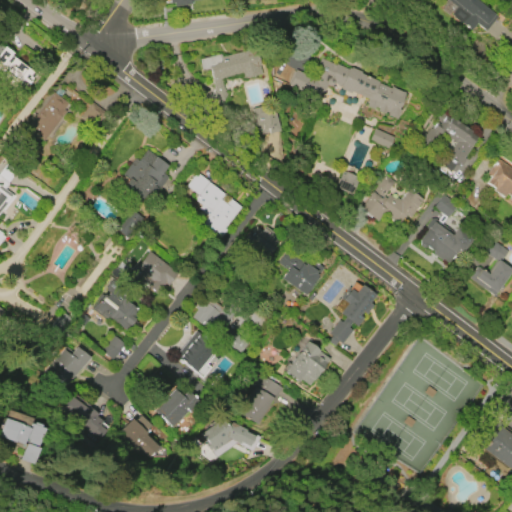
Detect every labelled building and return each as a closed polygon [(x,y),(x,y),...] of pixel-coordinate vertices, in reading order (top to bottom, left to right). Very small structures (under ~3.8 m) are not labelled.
[(475,0),(495,17),(484,30),(476,23),(470,30),(465,27),(466,26),(462,23),(462,24),(459,22),(458,23),(451,17),(452,16),(451,15),(452,14),(451,13),(455,7),(447,0),(475,0)] [(32,73),(24,83),(20,80),(16,85),(0,72),(0,49),(2,47),(9,52),(8,55),(32,73)] [(220,106),(207,99),(213,89),(208,69),(200,70),(198,59),(219,54),(220,57),(254,48),(260,74),(241,78),(239,75),(220,79),(222,91),(226,93),(220,106)] [(306,94),(287,85),(294,69),(313,78),(314,74),(312,73),(319,58),(334,64),(335,63),(347,68),(349,68),(350,67),(361,72),(360,73),(378,81),(377,81),(403,93),(392,118),(376,111),(378,108),(373,106),(372,109),(366,106),(367,103),(366,102),(367,99),(350,92),(350,93),(340,89),(341,87),(333,83),(332,85),(330,85),(327,84),(319,101),(316,99),(316,101),(305,96),(306,94)] [(24,129),(52,92),(66,103),(62,110),(65,112),(42,143),(24,129)] [(272,105),(251,110),(257,136),(279,131),(272,105)] [(442,113),(477,137),(450,174),(439,166),(453,146),(443,139),(431,156),(416,146),(429,128),(430,128),(442,113)] [(373,128),(392,137),(387,150),(368,141),(373,128)] [(121,175),(133,159),(136,161),(145,149),(166,166),(160,173),(167,177),(149,200),(143,195),(137,203),(126,195),(128,193),(121,187),(127,179),(121,175)] [(511,199),(504,194),(502,197),(492,190),(493,189),(485,183),(489,177),(485,174),(490,167),(490,168),(496,159),(511,170),(511,169),(511,199)] [(341,171),(357,178),(349,195),(334,188),(341,171)] [(238,207),(221,229),(223,230),(217,238),(200,225),(207,216),(206,215),(205,216),(196,210),(199,206),(192,201),(196,196),(183,186),(194,172),(238,207)] [(421,200),(407,218),(404,215),(398,224),(382,212),(375,223),(357,209),(361,204),(355,199),(363,188),(370,193),(383,176),(392,183),(382,197),(384,199),(387,195),(394,200),(396,198),(399,201),(407,190),(421,200)] [(0,177),(7,183),(3,189),(12,196),(0,211),(0,235),(2,237),(0,239),(0,177)] [(446,217),(432,207),(442,195),(455,205),(446,217)] [(440,261),(430,253),(431,252),(425,247),(423,247),(418,243),(419,239),(426,230),(425,230),(425,225),(429,219),(435,219),(452,232),(458,224),(473,237),(461,252),(457,249),(446,262),(442,259),(440,261)] [(275,246),(264,260),(243,244),(246,239),(245,238),(254,226),(260,231),(263,226),(278,238),(273,245),(275,246)] [(303,294),(280,278),(286,269),(277,263),(287,249),(302,260),(305,256),(321,268),(315,276),(317,277),(312,284),(311,283),(303,294)] [(147,251),(175,273),(166,285),(163,283),(154,294),(145,287),(149,282),(144,279),(136,290),(124,281),(147,251)] [(492,295),(469,277),(476,267),(486,274),(497,260),(510,270),(492,295)] [(327,333),(337,320),(340,322),(343,317),(338,313),(345,303),(341,300),(347,291),(353,295),(360,286),(373,296),(368,303),(371,306),(364,315),(360,312),(358,316),(361,319),(355,327),(350,324),(347,328),(351,330),(341,344),(336,341),(332,346),(326,342),(331,336),(327,333)] [(90,310),(100,296),(102,297),(108,289),(138,312),(124,330),(106,317),(104,320),(90,310)] [(208,297),(233,316),(225,326),(218,321),(218,320),(216,319),(208,330),(190,317),(196,309),(193,307),(199,298),(205,302),(208,297)] [(228,328),(248,342),(239,354),(220,340),(228,328)] [(174,356),(195,330),(216,347),(195,372),(174,356)] [(111,360),(98,350),(109,334),(123,344),(111,360)] [(328,359),(307,386),(298,379),(296,382),(283,371),(306,342),(328,359)] [(47,370),(62,350),(69,356),(76,348),(88,358),(67,386),(47,370)] [(260,375),(280,387),(272,400),(271,399),(256,425),(237,414),(252,389),(248,386),(254,376),(258,379),(260,375)] [(153,411),(173,389),(181,397),(187,391),(199,402),(189,412),(187,410),(171,427),(153,411)] [(61,411),(99,440),(111,424),(72,396),(61,411)] [(148,457),(135,445),(129,451),(119,441),(124,435),(119,431),(131,419),(134,422),(140,415),(151,425),(145,432),(146,432),(144,434),(158,446),(148,457)] [(0,436),(0,430),(5,418),(22,425),(22,426),(30,429),(32,424),(45,428),(38,446),(25,441),(24,445),(16,442),(15,443),(0,436)] [(198,434),(221,418),(229,429),(232,424),(258,438),(251,451),(236,443),(215,458),(209,450),(207,452),(201,444),(204,442),(198,434)] [(498,425),(511,435),(511,466),(508,470),(480,449),(498,425)] [(20,459),(27,443),(40,448),(33,465),(20,459)]
